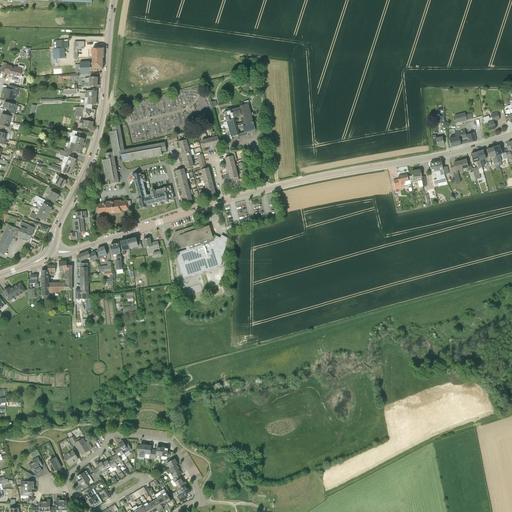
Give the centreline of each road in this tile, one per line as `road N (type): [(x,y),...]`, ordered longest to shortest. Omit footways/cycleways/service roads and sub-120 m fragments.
road 1 (tertiary): [(224,200),(511,134)]
road 2 (tertiary): [(50,249),(100,125),(114,0)]
road 3 (residential): [(70,488),(69,472),(113,433),(169,440),(198,497)]
